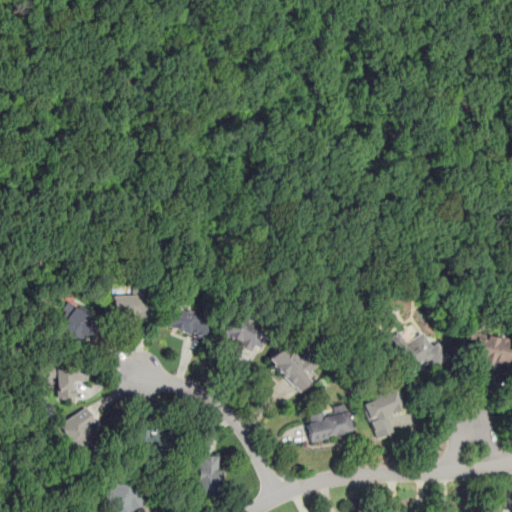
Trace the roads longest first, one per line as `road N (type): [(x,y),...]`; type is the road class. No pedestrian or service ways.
road 1 (residential): [(511,463),(334,476),(248,511)]
road 2 (residential): [(277,495),(225,409),(126,369)]
